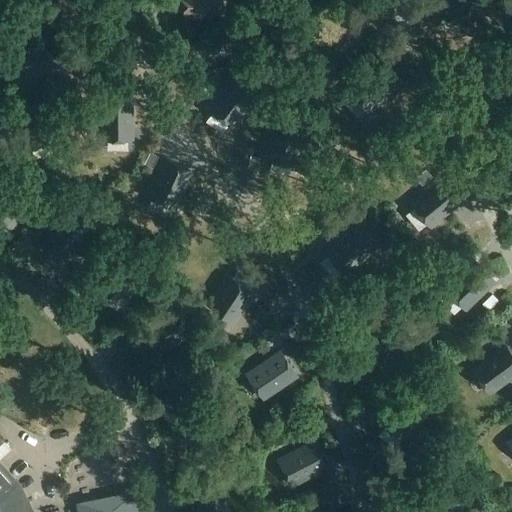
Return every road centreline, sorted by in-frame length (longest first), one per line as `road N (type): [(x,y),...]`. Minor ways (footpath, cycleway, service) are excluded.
road 1 (unknown): [(194,142),(244,202),(317,351),(331,406)]
road 2 (residential): [(0,279),(50,311),(99,360),(132,418)]
road 3 (residential): [(305,0),(203,53),(139,58)]
road 4 (residential): [(139,58),(71,63),(0,55)]
